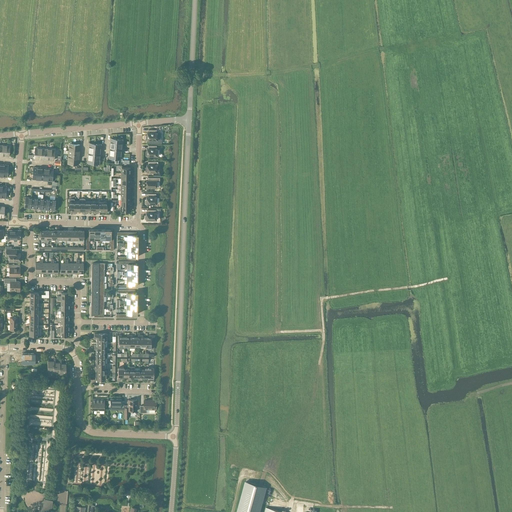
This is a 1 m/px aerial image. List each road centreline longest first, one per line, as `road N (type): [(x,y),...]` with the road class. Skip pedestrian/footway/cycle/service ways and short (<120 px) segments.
road 1 (track): [(269,471),(293,497),(321,502),(327,492),(321,298),(445,278)]
road 2 (tertiary): [(188,119),(174,436)]
road 3 (track): [(191,74),(270,73),(375,50)]
road 4 (residential): [(0,511),(2,349)]
road 5 (residential): [(77,322),(77,281),(31,281),(30,223)]
road 6 (residential): [(77,386),(87,430),(174,436)]
